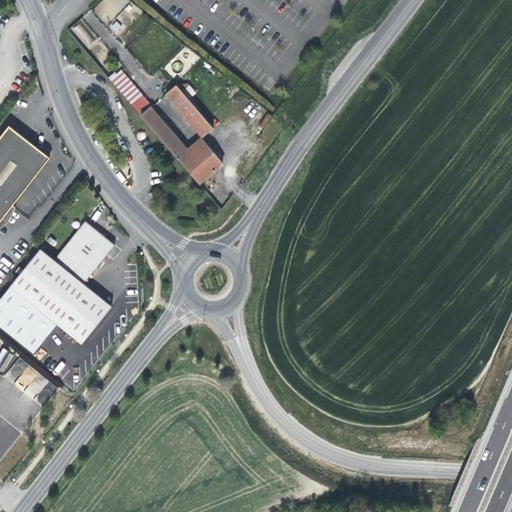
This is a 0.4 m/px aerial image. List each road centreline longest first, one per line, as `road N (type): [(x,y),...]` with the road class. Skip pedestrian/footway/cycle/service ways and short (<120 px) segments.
road 1 (unclassified): [(27,0),(90,160),(189,263)]
road 2 (unclassified): [(250,371),(287,425),(330,453),(379,466),(511,472)]
road 3 (secondary): [(192,300),(22,511)]
road 4 (secondary): [(410,0),(260,206)]
road 5 (track): [(377,0),(290,117)]
road 6 (unknown): [(188,0),(271,61),(282,61),(303,38)]
